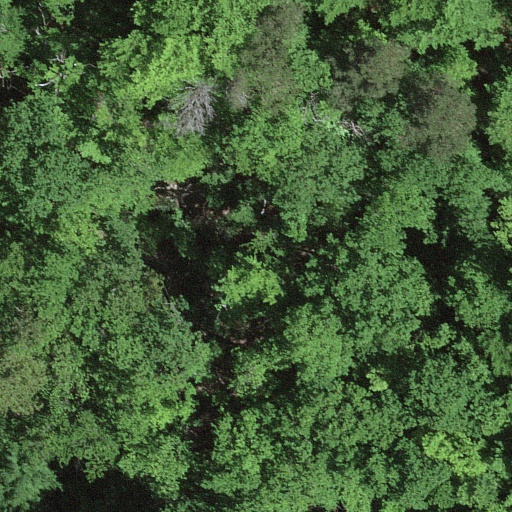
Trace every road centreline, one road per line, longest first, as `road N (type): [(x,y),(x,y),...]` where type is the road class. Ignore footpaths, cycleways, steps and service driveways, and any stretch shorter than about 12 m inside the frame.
road 1 (motorway): [(372,0),(0,358)]
road 2 (motorway): [(207,511),(511,214)]
